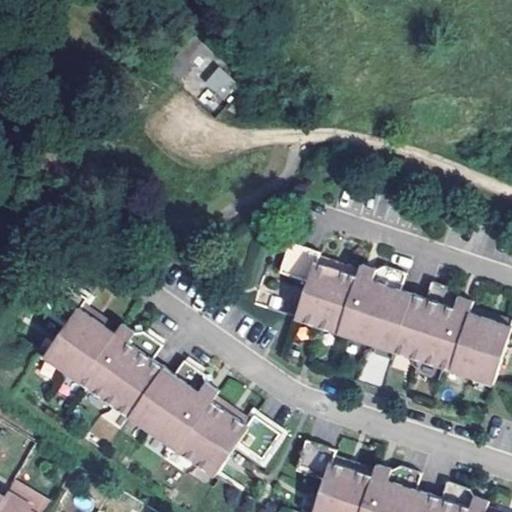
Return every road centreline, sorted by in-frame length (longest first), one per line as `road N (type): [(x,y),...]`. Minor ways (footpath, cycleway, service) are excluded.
road 1 (residential): [(511,464),(291,389),(114,266)]
road 2 (track): [(185,122),(219,139),(353,137),(511,193)]
road 3 (residential): [(511,276),(310,213)]
